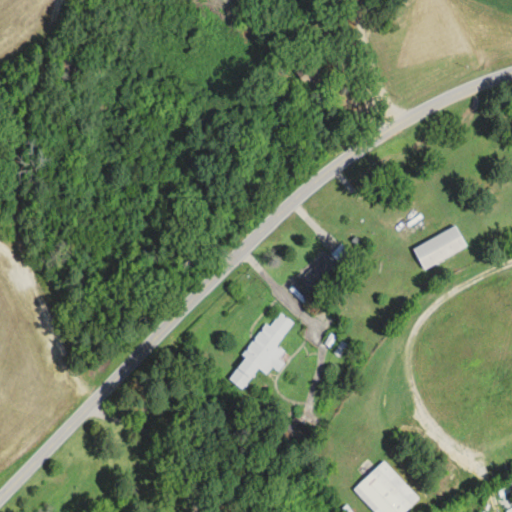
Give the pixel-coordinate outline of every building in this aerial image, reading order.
[(121,61),(125,51),(117,48),(113,57),(121,61)] [(293,67),(308,86),(322,74),(307,55),(293,67)] [(467,246),(456,225),(413,248),(424,269),(467,246)] [(313,294),(352,254),(338,242),(300,281),(313,294)] [(353,302),(344,297),(347,291),(335,285),(321,310),(342,321),(353,302)] [(228,378),(243,389),(258,368),(267,374),(272,367),(279,372),(285,363),(278,359),(284,350),(278,345),(294,322),(280,313),(270,327),(266,324),(228,378)] [(353,489),(374,511),(404,511),(420,498),(384,460),(353,489)]
